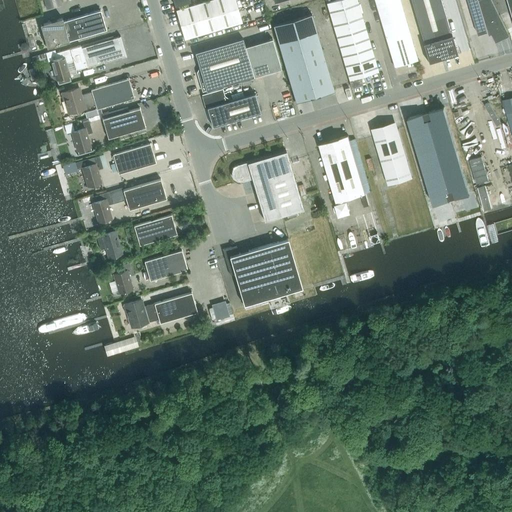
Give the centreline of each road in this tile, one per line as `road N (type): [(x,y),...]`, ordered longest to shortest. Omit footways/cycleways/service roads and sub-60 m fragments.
road 1 (unclassified): [(196,152),(511,59)]
road 2 (unclassified): [(196,152),(150,0)]
